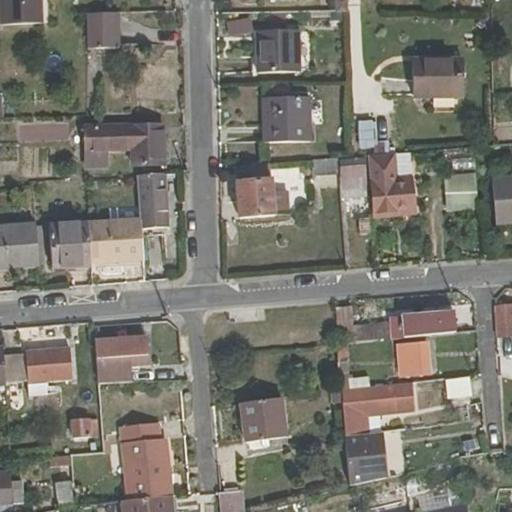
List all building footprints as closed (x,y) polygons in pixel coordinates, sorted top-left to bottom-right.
[(39,0),(0,0),(0,4),(1,26),(40,24),(39,0)] [(118,48),(118,15),(83,16),(83,50),(118,48)] [(298,72),(296,32),(256,33),(257,74),(298,72)] [(412,98),(460,99),(459,60),(412,59),(412,98)] [(261,142),(310,141),(308,100),(259,102),(261,142)] [(42,118),(22,118),(23,131),(43,130),(42,118)] [(373,154),(387,154),(388,144),(396,144),(396,123),(356,124),(357,147),(371,147),(373,154)] [(130,152),(131,169),(165,167),(163,125),(82,128),(83,154),(130,152)] [(311,176),(338,176),(338,169),(337,160),(310,162),(311,176)] [(372,218),(412,215),(410,178),(386,178),(385,164),(368,164),(372,218)] [(242,184),(234,185),(236,217),(273,214),(271,183),(270,166),(240,169),(242,184)] [(338,176),(340,195),(365,194),(363,168),(338,169),(338,176)] [(471,168),(448,169),(450,195),(460,194),(460,204),(473,203),(471,168)] [(240,169),(233,169),(234,185),(242,184),(240,169)] [(167,227),(164,176),(137,178),(140,219),(140,229),(167,227)] [(511,178),(493,180),(497,225),(511,224),(511,178)] [(271,183),(273,214),(287,214),(285,182),(271,183)] [(142,261),(140,229),(140,219),(86,224),(90,265),(142,261)] [(53,270),(90,267),(90,265),(86,224),(49,227),(53,270)] [(34,226),(0,229),(0,269),(37,267),(34,226)] [(511,336),(511,302),(495,303),(496,337),(511,336)] [(338,312),(341,345),(345,344),(454,334),(453,313),(389,318),(391,328),(351,331),(349,311),(338,312)] [(146,339),(93,342),(96,384),(122,382),(122,367),(147,365),(146,339)] [(341,345),(337,345),(340,392),(341,392),(369,389),(368,380),(348,380),(345,344),(341,345)] [(430,375),(428,344),(396,347),(399,377),(430,375)] [(66,350),(46,352),(48,382),(68,380),(66,350)] [(48,382),(46,352),(28,353),(28,355),(30,384),(30,396),(49,395),(48,382)] [(28,355),(3,356),(5,385),(30,384),(28,355)] [(471,399),(469,380),(443,382),(445,402),(471,399)] [(341,392),(340,392),(344,436),(364,434),(362,418),(411,414),(409,385),(369,389),(341,392)] [(280,399),(240,405),(244,443),(284,438),(280,399)] [(72,438),(89,437),(88,420),(70,420),(72,438)] [(129,503),(171,499),(167,441),(160,442),(159,428),(123,432),(129,503)] [(364,434),(344,436),(348,487),(353,485),(381,478),(377,432),(364,434)] [(68,465),(67,456),(48,457),(49,467),(68,465)] [(0,507),(20,505),(19,482),(8,483),(8,472),(0,472),(0,507)] [(56,483),(58,510),(72,507),(70,482),(56,483)] [(243,511),(241,492),(218,494),(219,511),(243,511)] [(129,503),(121,503),(121,511),(172,511),(171,499),(129,503)] [(472,511),(472,502),(429,511),(472,511)]
